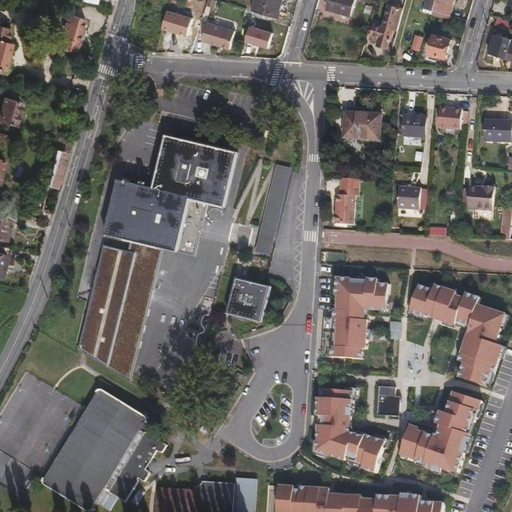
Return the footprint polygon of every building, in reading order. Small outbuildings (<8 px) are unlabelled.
[(277,15),(281,0),(255,0),(253,9),(277,15)] [(351,14),(354,0),(330,0),(328,8),(351,14)] [(425,0),(424,7),(432,9),(435,0),(425,0)] [(450,8),(452,0),(435,0),(432,9),(450,14),(452,8),(450,8)] [(107,17),(109,9),(96,6),(94,11),(94,14),(107,17)] [(397,30),(401,17),(403,10),(387,6),(382,25),(375,23),(372,33),(380,36),(378,43),(388,46),(389,44),(393,29),(397,30)] [(74,51),(81,27),(84,18),(65,13),(55,46),(74,51)] [(235,30),(221,26),(208,22),(202,40),(230,48),(235,30)] [(9,42),(11,34),(12,29),(6,27),(0,25),(0,72),(0,73),(2,68),(3,68),(11,43),(9,42)] [(445,56),(451,38),(448,38),(449,33),(437,30),(436,34),(433,34),(428,52),(445,56)] [(421,48),(425,36),(417,34),(413,45),(421,48)] [(511,58),(511,39),(494,34),(488,54),(493,55),(493,54),(511,58)] [(0,119),(13,124),(19,102),(19,101),(4,96),(0,110),(0,119)] [(77,115),(79,108),(68,104),(65,112),(77,115)] [(460,128),(461,114),(462,108),(440,107),(439,127),(460,128)] [(379,138),(381,113),(345,111),(344,136),(379,138)] [(424,135),(426,115),(405,114),(404,134),(424,135)] [(504,140),(505,120),(485,119),(484,139),(504,140)] [(67,151),(70,142),(56,138),(54,147),(64,150),(67,151)] [(194,238),(200,212),(202,203),(206,204),(224,208),(236,155),(223,152),(165,139),(153,192),(118,184),(106,237),(130,243),(162,250),(195,257),(199,239),(194,238)] [(53,186),(63,153),(54,150),(46,184),(53,186)] [(291,168),(275,164),(255,251),(271,255),(291,168)] [(355,223),(356,195),(359,195),(360,177),(341,177),(341,194),(337,194),(336,223),(355,223)] [(493,209),(494,185),(486,185),(485,187),(470,185),(468,207),(493,209)] [(420,209),(421,187),(399,186),(398,208),(420,209)] [(203,220),(206,204),(202,203),(200,212),(194,238),(199,239),(203,220)] [(28,217),(30,209),(15,205),(13,213),(28,217)] [(510,238),(511,209),(511,206),(504,206),(501,238),(510,238)] [(162,250),(130,243),(128,251),(102,245),(79,348),(133,382),(162,250)] [(0,274),(5,255),(8,255),(10,248),(0,245),(0,274)] [(339,275),(334,353),(369,355),(372,306),(390,307),(392,278),(339,275)] [(262,323),(270,287),(249,282),(236,279),(228,315),(262,323)] [(412,309),(470,325),(457,372),(494,382),(505,341),(501,340),(510,309),(480,301),(482,293),(437,280),(435,286),(419,282),(412,309)] [(311,449),(380,466),(388,436),(352,427),(358,403),(351,402),(355,389),(328,383),(311,449)] [(403,452),(463,470),(484,395),(456,387),(450,405),(443,403),(439,419),(444,420),(441,430),(412,422),(403,452)] [(146,471),(157,452),(162,455),(167,447),(143,432),(151,420),(101,390),(67,445),(43,485),(44,486),(82,509),(86,511),(95,511),(99,506),(108,511),(113,511),(120,501),(125,505),(140,481),(144,484),(150,474),(146,471)] [(397,442),(404,445),(411,423),(403,421),(397,442)] [(257,511),(258,483),(258,479),(239,479),(237,511),(257,511)] [(279,494),(280,511),(446,511),(449,499),(402,491),(373,494),(345,489),(333,490),(333,486),(313,482),(303,483),(282,480),(279,494)] [(235,511),(237,486),(206,485),(205,488),(203,490),(159,488),(157,511),(235,511)] [(144,504),(150,494),(140,488),(134,498),(144,504)]
